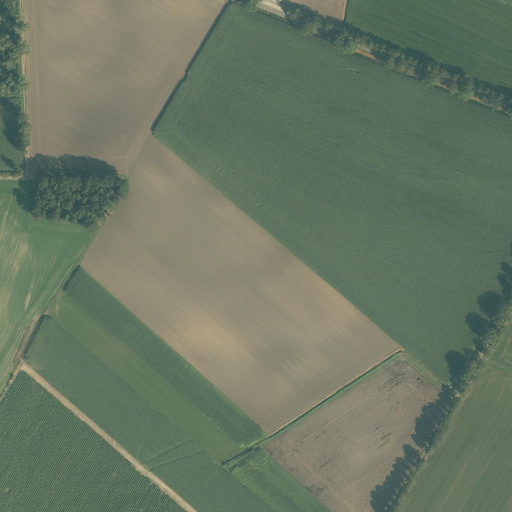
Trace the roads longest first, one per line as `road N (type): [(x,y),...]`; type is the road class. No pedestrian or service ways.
road 1 (tertiary): [(511,106),(251,0)]
road 2 (track): [(26,175),(125,179),(49,311)]
road 3 (track): [(511,297),(385,511)]
road 4 (track): [(0,175),(27,169),(22,0)]
